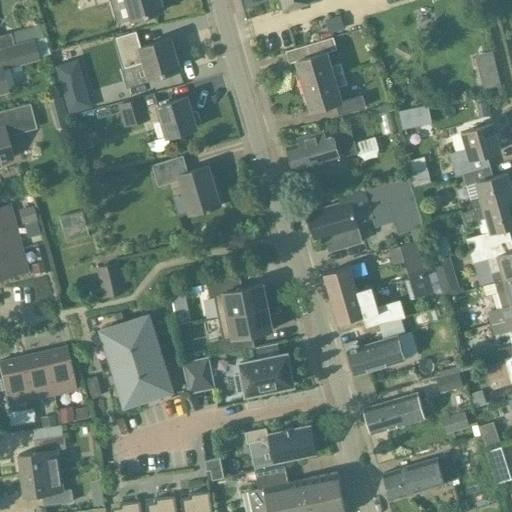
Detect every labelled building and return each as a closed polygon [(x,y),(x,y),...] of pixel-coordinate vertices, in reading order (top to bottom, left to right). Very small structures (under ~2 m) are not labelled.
[(111,0),(118,24),(164,10),(161,0),(111,0)] [(345,32),(341,16),(329,19),(334,35),(345,32)] [(0,48),(14,45),(43,37),(40,25),(0,35),(0,48)] [(141,46),(137,32),(117,38),(125,68),(145,62),(150,78),(181,69),(172,37),(141,46)] [(304,86),(345,73),(341,62),(332,64),(328,51),(337,48),(334,36),(307,44),(310,56),(297,60),(304,86)] [(44,37),(43,37),(14,45),(0,48),(0,91),(6,90),(0,70),(39,60),(38,56),(48,54),(44,37)] [(404,59),(409,50),(400,44),(394,53),(404,59)] [(480,87),(499,83),(491,48),(472,52),(480,87)] [(78,58),(55,65),(68,112),(91,105),(78,58)] [(345,73),(304,86),(311,110),(336,103),(339,115),(366,107),(362,95),(343,101),(339,86),(348,83),(345,73)] [(62,126),(70,124),(62,95),(54,97),(62,126)] [(135,98),(118,103),(118,104),(124,126),(149,120),(150,121),(161,118),(167,136),(196,127),(196,125),(199,124),(200,122),(198,113),(196,112),(192,113),(187,96),(148,107),(145,95),(135,98)] [(478,103),(480,117),(488,116),(485,102),(478,103)] [(374,108),(375,114),(378,114),(391,111),(389,103),(374,108)] [(0,167),(1,167),(0,162),(0,160),(12,158),(6,136),(20,132),(14,107),(0,110),(0,116),(3,126),(0,127),(0,167)] [(456,176),(464,174),(490,166),(487,154),(501,150),(493,123),(462,132),(467,148),(449,153),(456,176)] [(325,135),(324,129),(297,137),(299,143),(287,146),(294,172),(341,158),(341,157),(357,152),(350,127),(325,135)] [(79,134),(83,149),(95,146),(90,131),(79,134)] [(188,171),(184,155),(153,164),(159,186),(181,180),(190,211),(218,203),(208,165),(188,171)] [(474,209),(511,198),(511,188),(508,174),(494,178),(490,166),(464,174),(467,185),(477,182),(481,195),(471,198),(474,209)] [(411,173),(414,186),(431,181),(428,169),(411,173)] [(307,213),(314,238),(324,235),(329,251),(362,242),(357,226),(359,225),(358,223),(393,213),(399,234),(423,227),(409,177),(366,190),(365,186),(338,194),(340,203),(307,213)] [(511,225),(511,198),(462,213),(465,223),(487,217),(491,231),(466,238),(470,250),(511,238),(508,226),(511,225)] [(0,205),(0,229),(15,226),(9,203),(0,205)] [(17,212),(21,227),(36,223),(32,208),(17,212)] [(68,239),(92,233),(85,210),(61,216),(68,239)] [(36,224),(23,227),(27,241),(40,237),(36,224)] [(0,229),(0,253),(21,248),(15,226),(0,229)] [(492,271),(495,283),(511,277),(511,239),(511,238),(470,250),(473,261),(498,254),(502,268),(492,271)] [(405,262),(410,278),(421,275),(430,272),(425,254),(423,255),(419,240),(389,249),(393,265),(405,262)] [(0,278),(27,271),(21,248),(0,253),(0,278)] [(450,255),(434,260),(439,278),(455,273),(450,255)] [(105,297),(127,293),(118,260),(97,266),(105,297)] [(325,273),(332,298),(357,291),(352,277),(367,272),(364,262),(325,273)] [(41,263),(31,266),(33,275),(44,272),(41,263)] [(421,275),(410,278),(415,297),(436,291),(430,272),(421,275)] [(214,294),(219,317),(268,306),(266,297),(271,296),(268,285),(264,286),(263,283),(236,289),(233,275),(221,277),(221,278),(206,283),(209,295),(214,294)] [(511,277),(495,283),(502,308),(488,312),(491,323),(511,317),(511,277)] [(372,286),(357,291),(332,298),(339,323),(363,316),(366,326),(379,323),(379,322),(401,317),(397,303),(379,308),(372,286)] [(167,301),(156,304),(160,316),(170,313),(167,301)] [(268,306),(219,317),(223,339),(219,340),(222,354),(248,349),(245,336),(273,330),(272,327),(277,326),(274,315),(270,315),(268,306)] [(172,390),(149,315),(102,329),(125,404),(172,390)] [(401,317),(379,322),(379,323),(384,340),(360,347),(357,339),(345,343),(355,374),(405,359),(399,336),(408,333),(404,317),(401,317)] [(511,317),(491,323),(494,334),(511,328),(511,317)] [(66,346),(43,351),(53,394),(76,389),(66,346)] [(21,356),(31,399),(53,394),(43,351),(21,356)] [(240,362),(247,394),(293,384),(287,353),(240,362)] [(31,399),(21,356),(0,361),(0,371),(7,404),(31,399)] [(181,364),(179,356),(172,357),(174,365),(181,364)] [(184,363),(190,392),(214,387),(208,358),(184,363)] [(463,386),(459,372),(437,378),(441,393),(463,386)] [(425,417),(418,392),(364,408),(371,433),(425,417)] [(476,409),(486,406),(481,392),(471,396),(476,409)] [(63,425),(73,422),(69,407),(59,410),(63,425)] [(85,407),(75,409),(78,420),(88,417),(85,407)] [(32,408),(19,410),(21,423),(28,422),(33,421),(32,408)] [(465,413),(442,419),(447,435),(469,429),(465,413)] [(268,433),(267,427),(245,431),(247,443),(261,440),(274,449),(277,460),(317,452),(316,447),(319,446),(316,434),(313,434),(311,424),(268,433)] [(18,454),(21,475),(61,469),(58,448),(66,447),(64,435),(34,439),(36,451),(18,454)] [(484,439),(487,447),(500,443),(497,435),(484,439)] [(437,457),(383,473),(391,498),(459,478),(454,461),(452,453),(437,457)] [(207,471),(211,470),(213,480),(224,477),(220,457),(206,460),(207,471)] [(254,511),(267,511),(268,511),(289,507),(342,495),(337,471),(287,482),(283,463),(254,469),(258,487),(249,489),(254,511)] [(504,464),(493,468),(498,483),(509,480),(504,464)] [(61,469),(21,475),(24,496),(42,493),(43,505),(74,500),(72,488),(64,489),(61,469)] [(212,511),(209,491),(189,493),(190,497),(181,498),(183,511),(212,511)] [(155,502),(146,503),(147,511),(176,511),(175,495),(155,498),(155,502)] [(289,507),(268,511),(267,511),(345,511),(342,495),(289,507)] [(454,508),(455,511),(468,511),(465,499),(458,501),(454,508)] [(141,511),(140,500),(120,503),(120,507),(112,508),(112,511),(141,511)]
